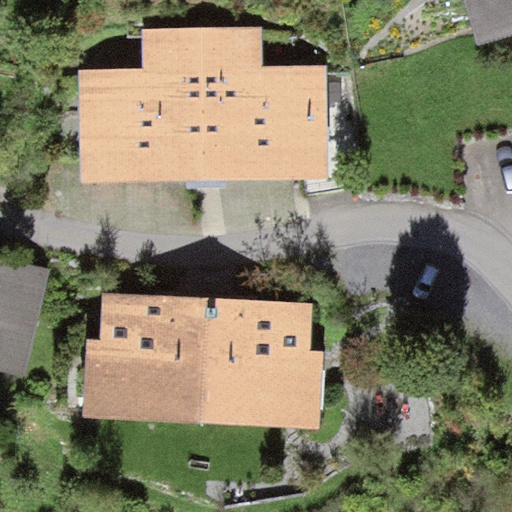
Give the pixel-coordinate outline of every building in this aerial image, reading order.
[(485,20),(511,12),(511,0),(482,0),(487,14),(484,15),(485,20)] [(302,166),(302,168),(315,166),(314,74),(252,73),(252,33),(153,35),(154,75),(92,76),(93,173),(126,172),(126,176),(190,175),(189,155),(224,155),(224,167),(302,166)] [(340,162),(315,166),(302,168),(306,194),(344,188),(340,162)] [(0,271),(0,353),(14,357),(33,279),(0,271)] [(193,414),(201,414),(201,402),(206,305),(114,300),(108,396),(194,401),(193,414)] [(206,305),(201,402),(201,414),(208,415),(209,402),(321,409),(323,371),(308,370),(309,359),(297,359),(299,310),(206,305)]
